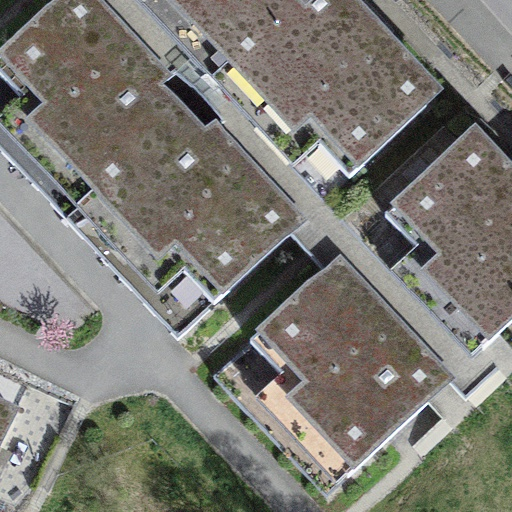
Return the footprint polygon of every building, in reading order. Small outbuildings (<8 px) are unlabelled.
[(153,64),(92,0),(64,0),(0,60),(0,150),(150,309),(178,339),(302,223),(228,145),(217,155),(180,115),(142,75),(153,64)] [(346,0),(181,0),(198,17),(183,31),(264,118),(279,104),(350,179),(438,97),(346,0)] [(483,351),(511,324),(511,177),(473,135),(386,218),(457,293),(442,308),(483,351)] [(384,311),(338,262),(251,345),(322,420),(307,433),(348,478),(439,392),(416,367),(427,356),(384,311)] [(0,445),(15,415),(0,407),(0,445)]
